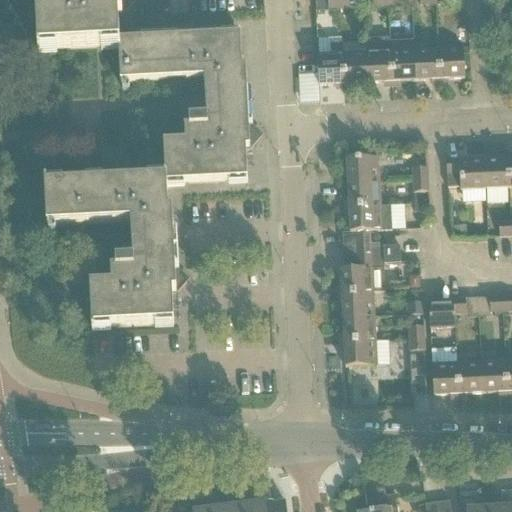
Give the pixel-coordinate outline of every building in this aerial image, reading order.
[(57,0),(58,10),(36,11),(38,56),(40,56),(40,52),(118,49),(119,40),(117,10),(125,10),(130,4),(125,0),(57,0)] [(340,11),(339,0),(327,0),(328,12),(340,11)] [(351,0),(339,0),(340,11),(352,11),(351,0)] [(387,0),(369,0),(370,10),(388,9),(387,0)] [(399,0),(387,0),(388,9),(400,9),(399,0)] [(488,12),(488,25),(503,24),(502,11),(488,12)] [(503,24),(488,25),(489,36),(503,36),(503,24)] [(119,40),(118,49),(118,52),(119,52),(120,85),(122,85),(126,85),(205,81),(205,89),(205,96),(206,111),(206,120),(189,121),(189,129),(184,129),(185,144),(163,145),(165,178),(164,178),(164,181),(168,186),(247,182),(246,153),(245,149),(245,144),(252,144),(257,138),(249,130),(248,127),(248,126),(247,108),(247,93),(247,89),(246,74),(242,74),(240,37),(125,42),(125,40),(119,40)] [(341,39),(317,40),(318,57),(319,76),(319,88),(344,87),(342,56),(341,39)] [(390,40),(365,41),(366,55),(368,86),(392,84),(390,53),(390,40)] [(463,49),(438,51),(440,82),(465,80),(463,49)] [(438,51),(414,52),(416,83),(440,82),(438,51)] [(414,52),(390,53),(392,84),(416,83),(414,52)] [(366,55),(342,56),(344,87),(368,86),(366,55)] [(347,161),(348,186),(379,184),(378,160),(347,161)] [(485,192),(509,191),(508,160),(484,161),(485,192)] [(460,193),(485,192),(484,161),(447,163),(448,190),(460,190),(460,193)] [(413,171),(413,183),(428,182),(427,171),(413,171)] [(168,186),(164,181),(47,187),(47,184),(45,184),(47,229),(131,225),(133,264),(115,265),(115,273),(110,273),(111,288),(90,289),(92,334),(94,334),(94,331),(173,326),(171,288),(179,288),(184,282),(175,274),(172,218),(168,218),(167,190),(168,190),(168,186)] [(428,182),(413,183),(414,195),(428,194),(428,182)] [(348,186),(349,210),(380,209),(379,184),(348,186)] [(428,205),(413,206),(414,214),(428,213),(428,205)] [(371,259),(370,244),(370,234),(391,233),(390,208),(380,209),(349,210),(351,235),(342,236),(343,260),(371,259)] [(511,238),(511,224),(499,224),(500,239),(511,238)] [(465,229),(453,229),(453,237),(466,236),(465,229)] [(400,248),(383,249),(384,266),(401,266),(400,248)] [(373,295),(371,259),(343,260),(344,272),(340,272),(342,297),(373,295)] [(420,276),(408,276),(409,290),(420,290),(420,276)] [(342,297),(343,321),(374,320),(373,295),(342,297)] [(511,298),(502,299),(503,314),(511,313),(511,298)] [(503,314),(502,299),(490,300),(490,315),(503,314)] [(454,302),(428,303),(430,331),(455,330),(455,316),(454,302)] [(465,302),(454,302),(455,316),(466,316),(465,302)] [(408,305),(409,318),(423,317),(423,305),(408,305)] [(343,321),(344,345),(375,344),(374,320),(343,321)] [(409,329),(410,342),(424,341),(424,329),(409,329)] [(424,341),(410,342),(410,354),(425,353),(424,341)] [(375,344),(344,345),(345,370),(389,367),(388,343),(375,344)] [(456,350),(431,351),(432,366),(432,377),(433,397),(458,396),(457,365),(456,350)] [(482,395),(506,394),(505,363),(481,364),(482,395)] [(458,396),(482,395),(481,364),(457,365),(458,396)] [(269,486),(226,492),(227,501),(228,511),(286,511),(285,503),(271,505),(269,486)] [(397,511),(396,499),(385,501),(384,494),(365,493),(367,511),(397,511)] [(502,509),(491,510),(491,511),(511,511),(511,493),(501,494),(502,509)] [(228,511),(227,501),(210,503),(211,511),(228,511)] [(449,503),(437,505),(438,511),(450,511),(450,504),(449,503)]
